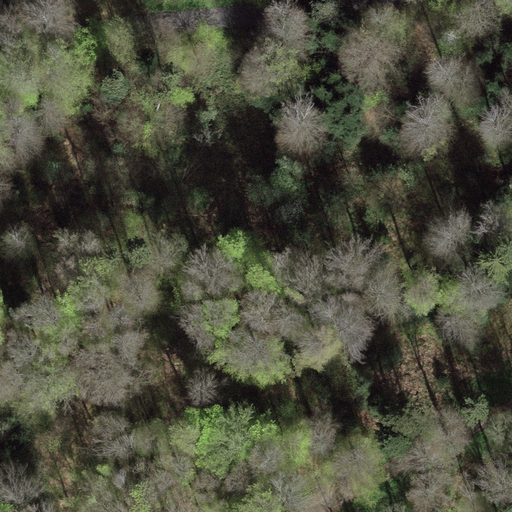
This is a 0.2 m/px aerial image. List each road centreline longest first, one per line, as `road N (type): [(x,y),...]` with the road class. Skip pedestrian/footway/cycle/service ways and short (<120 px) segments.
road 1 (tertiary): [(316,0),(0,39)]
road 2 (track): [(309,511),(511,404)]
